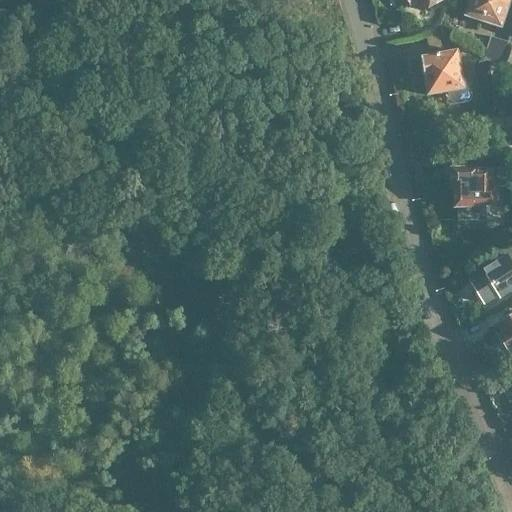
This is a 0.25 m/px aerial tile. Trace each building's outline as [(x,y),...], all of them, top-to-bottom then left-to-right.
[(406,0),(410,6),(419,2),(424,11),(440,3),(444,3),(447,1),(447,0),(406,0)] [(471,0),(466,17),(501,29),(510,0),(471,0)] [(487,59),(498,63),(504,45),(493,41),(487,59)] [(511,43),(508,42),(501,60),(511,63),(511,43)] [(446,94),(448,104),(452,106),(471,103),(474,98),(472,89),(466,90),(458,52),(423,58),(430,97),(446,94)] [(511,118),(489,119),(489,138),(511,137),(511,118)] [(507,189),(507,160),(487,160),(487,169),(491,169),(491,171),(479,171),(479,169),(452,170),(452,189),(455,189),(456,209),(459,209),(459,223),(480,222),(479,215),(499,214),(499,189),(507,189)] [(472,281),(487,305),(501,296),(503,298),(511,292),(511,261),(509,256),(486,270),(487,273),(472,281)] [(511,313),(509,315),(511,318),(496,327),(511,352),(511,351),(511,313)]
